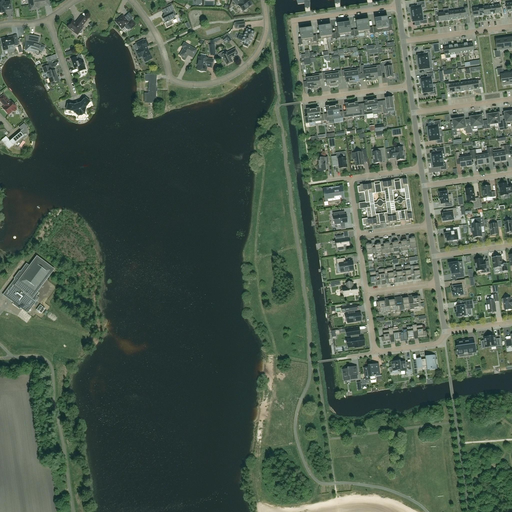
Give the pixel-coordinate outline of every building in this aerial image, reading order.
[(28,0),(30,10),(36,10),(36,7),(45,6),(44,1),(48,0),(28,0)] [(246,9),(252,5),(248,0),(244,0),(235,0),(239,4),(238,5),(240,8),(240,9),(241,11),(242,11),(243,12),(243,11),(244,11),(246,10),(246,9)] [(6,10),(11,10),(10,2),(4,3),(4,1),(0,1),(0,13),(5,13),(5,9),(6,9),(6,10)] [(412,15),(423,13),(423,8),(425,8),(424,2),(417,3),(418,6),(411,7),(411,8),(410,8),(410,12),(411,12),(412,15)] [(171,6),(166,8),(169,13),(163,15),(162,17),(163,19),(162,20),(166,28),(173,25),(171,21),(174,19),(175,17),(174,17),(176,16),(171,6)] [(465,10),(460,11),(461,19),(466,18),(466,17),(469,17),(469,16),(468,7),(465,7),(465,10)] [(439,22),(445,21),(444,13),(438,14),(438,9),(434,9),(435,17),(438,17),(439,22)] [(413,21),(413,22),(420,21),(420,25),(427,24),(427,18),(424,18),(423,13),(412,15),(412,17),(411,17),(412,21),(413,21)] [(77,35),(79,34),(80,34),(81,34),(82,33),(82,32),(82,31),(81,30),(82,29),(81,28),(87,20),(81,16),(75,24),(72,21),(67,27),(77,35)] [(129,30),(130,29),(135,25),(127,16),(125,18),(123,16),(116,22),(122,29),(124,27),(126,29),(127,30),(128,30),(129,30)] [(387,17),(381,18),(383,29),(383,32),(392,31),(392,25),(389,25),(387,17)] [(383,29),(381,18),(376,19),(377,27),(374,27),(375,33),(383,32),(383,29)] [(369,20),(363,21),(364,33),(365,33),(364,32),(370,31),(370,34),(374,33),(373,28),(370,28),(369,20)] [(359,34),(364,33),(363,21),(357,22),(358,30),(355,30),(356,36),(359,36),(359,34)] [(345,35),(344,23),(338,24),(339,32),(336,33),(337,39),(340,38),(340,35),(345,35)] [(344,23),(345,35),(351,34),(352,37),(355,36),(354,30),(351,31),(350,23),(344,23)] [(325,26),(327,38),(333,38),(333,39),(336,39),(335,33),(332,33),(331,25),(325,26)] [(323,39),(327,38),(325,26),(319,27),(320,35),(317,35),(318,42),(324,41),(323,39)] [(306,29),(308,40),(311,39),(312,42),(317,41),(316,35),(313,36),(312,28),(306,29)] [(308,40),(306,29),(300,30),(302,39),(299,39),(299,45),(303,45),(302,41),(308,40)] [(254,33),(247,30),(242,42),(244,43),(243,46),(247,47),(248,44),(249,45),(254,33)] [(40,55),(45,47),(43,46),(42,46),(41,45),(39,44),(38,44),(39,40),(38,39),(37,39),(34,38),(34,37),(33,37),(32,36),(30,36),(29,36),(26,36),(26,49),(27,49),(27,51),(28,51),(30,51),(31,51),(32,52),(33,52),(34,52),(36,53),(35,54),(36,54),(36,55),(37,56),(38,56),(39,55),(40,55)] [(1,39),(3,47),(4,47),(3,48),(3,50),(4,50),(7,50),(8,49),(7,46),(14,45),(15,46),(19,45),(18,40),(18,41),(15,42),(15,41),(14,41),(13,37),(1,39)] [(500,50),(511,49),(511,48),(511,37),(496,40),(497,51),(495,51),(496,58),(501,57),(500,50)] [(136,51),(139,58),(142,56),(145,62),(152,59),(146,47),(148,46),(146,40),(144,42),(143,41),(136,44),(139,50),(136,51)] [(197,51),(184,43),(182,47),(184,48),(179,56),(182,57),(182,58),(182,59),(184,60),(185,60),(188,55),(190,57),(192,58),(197,51)] [(462,45),(458,46),(458,45),(454,45),(455,46),(456,54),(463,53),(462,45)] [(238,54),(235,49),(228,53),(228,52),(224,54),(223,52),(219,54),(218,55),(221,60),(221,59),(222,58),(226,65),(233,62),(231,58),(238,54)] [(424,54),(418,55),(418,56),(417,56),(417,60),(418,60),(419,62),(432,61),(430,50),(424,50),(424,54)] [(81,56),(71,59),(74,69),(77,68),(79,72),(86,70),(84,66),(85,66),(83,60),(82,60),(81,56)] [(199,71),(200,71),(201,72),(202,72),(203,72),(204,71),(206,72),(206,67),(211,68),(213,60),(208,59),(199,57),(197,66),(198,66),(197,70),(199,71)] [(432,61),(419,62),(419,65),(418,65),(419,69),(420,69),(420,70),(426,69),(427,72),(433,72),(432,61)] [(386,71),(387,78),(389,78),(389,79),(395,78),(394,74),(393,74),(392,64),(385,65),(385,63),(381,64),(382,71),(386,71)] [(59,76),(57,77),(55,70),(53,71),(51,65),(55,64),(54,64),(43,68),(45,73),(47,72),(50,83),(51,83),(52,85),(53,85),(55,84),(55,83),(61,81),(59,76)] [(370,67),(372,81),(376,80),(376,79),(378,79),(377,72),(381,72),(380,65),(370,67)] [(368,82),(372,81),(370,67),(364,68),(364,66),(361,66),(362,74),(365,74),(366,81),(368,81),(368,82)] [(351,69),(353,84),(357,83),(357,82),(359,82),(358,75),(361,74),(360,68),(351,69)] [(502,68),(497,69),(498,76),(501,75),(502,86),(511,84),(511,73),(503,75),(502,68)] [(349,84),(353,84),(351,69),(351,72),(349,73),(348,70),(342,71),(343,77),(346,77),(347,84),(349,83),(349,84)] [(338,85),(340,85),(339,78),(342,77),(341,71),(332,72),(334,86),(338,86),(338,85)] [(330,87),(334,86),(332,72),(323,73),(324,80),(327,79),(328,86),(330,86),(330,87)] [(313,75),(315,89),(319,89),(319,88),(321,87),(320,80),(323,80),(322,73),(313,75)] [(422,86),(432,84),(431,80),(434,79),(433,73),(427,74),(428,78),(421,78),(421,79),(420,79),(421,83),(422,83),(422,86)] [(156,104),(157,75),(146,75),(146,82),(150,82),(149,88),(148,88),(148,91),(149,91),(149,95),(145,95),(145,102),(156,102),(156,104)] [(311,90),(315,89),(313,75),(312,75),(313,78),(306,79),(306,82),(307,82),(308,89),(311,89),(311,90)] [(456,92),(455,84),(449,85),(449,82),(446,82),(447,90),(450,90),(450,93),(456,92)] [(461,92),(464,92),(464,91),(468,91),(467,82),(460,83),(461,92)] [(432,84),(422,86),(422,88),(421,89),(422,93),(423,93),(430,92),(430,96),(436,95),(436,89),(433,89),(432,84)] [(2,109),(8,115),(13,111),(15,112),(16,110),(16,109),(16,108),(11,101),(10,102),(3,95),(0,97),(0,101),(5,107),(2,109)] [(383,106),(384,114),(388,114),(388,112),(394,111),(393,100),(394,100),(393,97),(388,97),(388,98),(386,99),(387,106),(383,106)] [(79,105),(78,105),(77,105),(77,106),(76,106),(67,104),(66,110),(74,112),(75,114),(76,113),(76,115),(77,115),(78,116),(79,116),(84,115),(84,114),(84,112),(85,112),(84,111),(85,110),(85,108),(86,106),(88,106),(87,106),(87,105),(90,102),(85,98),(79,105)] [(375,99),(371,100),(373,114),(382,113),(381,106),(378,107),(377,100),(375,100),(375,99)] [(363,109),(364,115),(373,114),(371,100),(367,100),(367,101),(365,102),(366,109),(363,109)] [(344,112),(345,118),(354,117),(352,102),(348,103),(348,104),(346,104),(347,111),(344,112)] [(356,102),(352,102),(354,117),(363,115),(362,109),(359,110),(358,102),(356,103),(356,102)] [(324,114),(325,121),(334,119),(332,105),(328,106),(329,107),(326,107),(327,114),(324,114)] [(336,105),(332,105),(334,119),(344,118),(343,112),(340,112),(339,105),(337,106),(336,105)] [(317,107),(313,108),(315,122),(324,121),(323,115),(320,115),(320,108),(317,108),(317,107)] [(305,117),(306,124),(312,123),(315,122),(313,108),(309,108),(309,109),(307,110),(308,117),(305,117)] [(506,121),(503,121),(504,127),(507,127),(506,122),(511,121),(510,112),(505,113),(506,121)] [(490,125),(494,124),(493,114),(487,115),(488,121),(487,122),(487,123),(485,123),(486,129),(490,129),(490,125)] [(499,114),(493,114),(494,124),(498,123),(499,128),(504,128),(504,127),(503,121),(500,121),(499,114)] [(481,116),(476,117),(477,126),(482,126),(483,130),(486,129),(485,123),(484,123),(482,122),(481,116)] [(477,126),(476,117),(470,118),(471,126),(468,127),(469,133),(473,133),(472,127),(477,126)] [(460,129),(465,128),(466,134),(469,133),(468,127),(465,127),(464,118),(459,119),(460,129)] [(460,129),(459,119),(453,120),(454,128),(451,128),(452,136),(457,135),(457,132),(460,131),(460,129)] [(429,134),(439,132),(438,127),(441,127),(440,121),(434,122),(434,125),(428,126),(428,127),(427,127),(427,131),(428,131),(429,134)] [(9,149),(13,145),(15,143),(19,146),(18,147),(19,147),(23,140),(28,135),(27,127),(24,123),(19,128),(21,130),(15,136),(15,137),(10,141),(9,140),(7,141),(4,143),(9,149)] [(439,132),(429,134),(429,136),(428,137),(429,141),(430,140),(430,141),(436,140),(437,144),(443,143),(442,137),(440,137),(439,132)] [(502,150),(499,150),(501,162),(506,161),(505,152),(508,152),(507,146),(501,146),(502,150)] [(395,150),(390,151),(391,159),(395,158),(394,158),(396,157),(397,161),(404,160),(404,157),(405,157),(405,153),(404,153),(403,147),(395,148),(395,150)] [(374,163),(374,164),(382,163),(381,157),(385,156),(384,148),(378,149),(379,151),(372,152),(373,160),(372,160),(373,163),(374,163)] [(432,160),(443,159),(442,154),(445,154),(444,148),(438,148),(438,152),(431,153),(431,154),(431,158),(432,158),(432,160)] [(487,152),(482,153),(484,164),(489,163),(488,155),(491,154),(490,148),(487,148),(487,152)] [(495,163),(501,162),(499,150),(493,151),(493,148),(490,148),(491,154),(494,154),(495,163)] [(355,153),(352,154),(353,160),(355,159),(356,166),(364,165),(363,158),(367,158),(366,150),(362,150),(362,152),(355,153)] [(470,151),(470,155),(465,155),(467,167),(472,166),(471,157),(474,157),(473,150),(470,151)] [(476,150),(473,150),(474,157),(477,156),(478,165),(484,164),(482,153),(477,154),(476,150)] [(337,156),(331,157),(332,157),(333,166),(333,167),(339,166),(339,168),(339,169),(348,168),(348,167),(347,167),(346,158),(345,152),(336,154),(337,156)] [(461,167),(467,167),(465,155),(460,156),(459,152),(456,153),(457,159),(460,159),(461,167)] [(326,165),(329,165),(328,157),(324,158),(318,159),(319,166),(318,166),(318,172),(326,171),(326,165)] [(443,159),(432,160),(433,163),(432,163),(432,167),(433,167),(433,168),(440,167),(441,170),(447,170),(446,163),(443,164),(443,159)] [(406,200),(410,199),(407,179),(405,179),(404,179),(400,179),(401,187),(398,187),(398,190),(404,189),(406,199),(406,200)] [(387,182),(390,202),(394,201),(394,200),(393,191),(398,190),(398,187),(395,188),(394,180),(390,181),(390,182),(387,182)] [(386,201),(386,202),(390,202),(387,182),(385,182),(385,181),(380,182),(381,190),(378,190),(379,193),(384,192),(386,201)] [(370,205),(374,204),(374,203),(373,194),(379,193),(378,190),(376,190),(374,183),(370,183),(370,184),(367,185),(370,205)] [(365,184),(360,185),(360,186),(358,187),(358,193),(364,192),(366,203),(364,203),(365,206),(370,205),(367,185),(365,185),(365,184)] [(511,185),(507,187),(507,184),(499,185),(499,186),(498,186),(499,190),(500,189),(501,196),(508,195),(508,193),(511,193),(511,192),(511,185)] [(490,186),(488,186),(487,186),(487,185),(483,186),(483,187),(482,187),(484,198),(489,198),(489,201),(496,200),(495,192),(491,193),(490,186)] [(344,198),(343,191),(342,187),(342,186),(338,186),(322,189),(324,189),(326,201),(328,200),(329,206),(324,206),(341,204),(340,198),(342,198),(344,198)] [(475,199),(474,188),(465,189),(467,202),(473,201),(474,209),(480,208),(479,198),(475,199)] [(441,193),(440,193),(440,197),(440,201),(441,201),(441,204),(444,204),(445,208),(453,206),(452,198),(448,198),(447,192),(444,192),(444,191),(440,192),(441,193)] [(410,199),(406,200),(406,201),(407,210),(401,211),(402,214),(405,213),(406,221),(410,220),(410,219),(413,219),(410,199)] [(402,214),(401,211),(396,212),(394,202),(394,201),(390,202),(393,222),(395,221),(396,222),(400,222),(399,214),(402,214)] [(386,202),(386,204),(387,213),(382,214),(382,217),(385,216),(386,224),(391,223),(390,222),(393,222),(390,202),(386,202)] [(376,214),(375,205),(374,204),(370,205),(373,225),(376,224),(376,225),(380,225),(379,217),(382,217),(382,214),(376,214)] [(370,205),(365,206),(365,208),(366,208),(368,218),(362,219),(363,226),(366,225),(366,227),(371,226),(371,225),(373,225),(370,205)] [(442,217),(443,221),(454,220),(453,217),(455,217),(454,216),(457,215),(456,208),(447,210),(447,212),(447,213),(443,214),(443,217),(442,217)] [(341,212),(333,213),(333,216),(334,216),(335,225),(340,224),(341,230),(346,229),(345,223),(347,223),(346,214),(345,214),(342,215),(341,212)] [(473,233),(473,238),(482,237),(480,225),(484,225),(483,218),(479,218),(479,219),(474,220),(475,224),(472,225),(472,229),(471,229),(471,233),(473,233)] [(490,225),(491,235),(499,234),(498,228),(499,227),(499,228),(502,227),(501,221),(497,221),(497,224),(496,224),(495,223),(491,223),(491,225),(490,225)] [(447,239),(447,242),(453,241),(457,241),(457,240),(458,240),(458,235),(460,235),(459,227),(451,229),(452,232),(451,232),(451,233),(445,234),(445,239),(447,239)] [(344,247),(351,246),(349,238),(344,239),(344,235),(335,236),(336,240),(335,240),(337,248),(338,248),(338,251),(344,250),(344,247)] [(417,248),(415,237),(409,238),(410,241),(407,242),(408,247),(410,246),(411,249),(417,248)] [(407,242),(407,240),(401,241),(401,244),(398,244),(399,248),(402,248),(402,252),(408,251),(408,247),(407,242)] [(392,245),(390,245),(390,248),(391,253),(394,252),(394,253),(400,252),(399,248),(398,244),(398,241),(392,242),(392,245)] [(384,246),(381,247),(382,250),(382,254),(385,253),(385,254),(391,253),(390,248),(390,245),(389,243),(383,243),(384,246)] [(382,254),(382,250),(381,247),(381,244),(375,245),(375,248),(372,248),(373,253),(376,253),(376,255),(382,255),(382,254)] [(29,266),(26,263),(20,272),(19,271),(14,278),(14,279),(4,292),(13,299),(11,301),(13,303),(12,304),(19,309),(20,308),(27,313),(39,298),(37,296),(39,293),(37,292),(54,269),(37,256),(29,266)] [(501,256),(492,258),(494,269),(494,273),(500,272),(503,272),(508,271),(506,264),(502,264),(501,256)] [(354,270),(353,263),(353,262),(346,263),(345,258),(337,260),(337,264),(340,264),(341,272),(345,271),(345,272),(349,272),(349,271),(354,270)] [(483,259),(475,260),(476,266),(475,267),(475,270),(476,270),(476,271),(484,270),(484,269),(486,269),(486,273),(490,273),(489,266),(486,266),(485,262),(483,262),(483,259)] [(458,262),(449,264),(450,268),(451,268),(452,274),(456,274),(456,278),(465,277),(463,269),(459,270),(458,262)] [(405,271),(402,271),(403,274),(405,274),(406,277),(412,276),(412,275),(411,268),(410,265),(404,266),(405,271)] [(414,274),(415,277),(421,276),(419,265),(413,266),(413,267),(411,268),(412,275),(414,274)] [(403,277),(403,274),(402,271),(402,266),(396,267),(396,271),(393,272),(394,276),(397,275),(397,278),(403,277)] [(387,269),(384,270),(385,277),(388,276),(388,279),(389,279),(394,278),(394,276),(393,272),(393,268),(387,268),(387,269)] [(386,279),(385,277),(384,270),(384,269),(378,270),(379,273),(376,273),(377,278),(379,278),(380,281),(386,280),(386,279)] [(454,296),(459,296),(460,296),(460,297),(465,296),(464,291),(463,291),(462,289),(466,288),(465,280),(455,282),(455,287),(453,287),(454,291),(453,291),(452,292),(453,296),(454,296)] [(345,296),(357,294),(356,286),(354,287),(353,283),(346,284),(347,288),(344,288),(345,296)] [(497,295),(491,295),(492,299),(490,299),(491,301),(487,301),(487,306),(486,306),(486,310),(488,310),(488,313),(490,312),(490,313),(494,313),(494,312),(496,312),(495,304),(495,302),(498,301),(497,295)] [(413,300),(411,300),(409,301),(409,298),(408,298),(410,310),(415,309),(414,308),(420,307),(419,301),(421,301),(421,296),(413,297),(413,300)] [(403,302),(399,302),(401,312),(400,306),(404,305),(404,309),(410,309),(410,310),(408,298),(403,299),(403,302)] [(511,298),(503,299),(502,300),(503,303),(504,303),(505,310),(511,309),(511,307),(511,306),(511,299),(511,300),(511,298)] [(396,313),(401,312),(399,302),(395,303),(395,300),(389,301),(391,313),(391,311),(396,311),(396,313)] [(389,304),(387,304),(385,304),(385,301),(377,302),(378,307),(380,307),(380,313),(386,312),(386,313),(391,313),(389,301),(389,304)] [(456,313),(457,317),(458,317),(458,318),(463,317),(464,317),(464,316),(468,316),(467,309),(469,309),(468,305),(473,305),(472,301),(462,302),(463,306),(457,307),(458,313),(456,313)] [(40,305),(36,310),(41,314),(45,309),(40,305)] [(354,306),(342,308),(343,312),(348,312),(348,315),(347,315),(348,323),(361,321),(360,313),(355,314),(354,311),(354,306)] [(407,330),(403,330),(404,336),(408,335),(408,338),(414,337),(412,325),(412,327),(407,327),(407,330)] [(417,325),(412,325),(414,337),(414,335),(416,334),(418,334),(418,337),(426,336),(425,331),(424,331),(423,325),(417,326),(417,325)] [(359,328),(356,329),(347,330),(348,336),(351,336),(351,339),(348,339),(349,347),(355,347),(355,348),(362,347),(362,346),(365,345),(363,337),(358,338),(358,335),(360,334),(359,328)] [(382,337),(383,342),(391,341),(390,338),(392,338),(394,337),(394,340),(395,340),(393,328),(388,329),(389,330),(383,331),(384,337),(382,337)] [(400,336),(404,336),(403,330),(403,332),(399,333),(399,329),(393,329),(393,328),(395,340),(400,339),(400,336)] [(495,336),(484,338),(485,341),(481,341),(481,345),(485,345),(486,347),(489,346),(490,346),(491,348),(501,346),(500,339),(496,339),(495,336)] [(457,351),(457,352),(458,354),(459,354),(464,353),(464,356),(469,356),(468,353),(472,352),(476,352),(475,344),(474,344),(473,340),(469,341),(465,341),(465,342),(464,342),(463,342),(462,342),(462,341),(458,341),(458,347),(457,347),(457,351)] [(429,370),(438,368),(436,368),(434,356),(437,356),(437,355),(427,357),(427,359),(421,360),(421,359),(417,359),(418,368),(422,367),(428,366),(429,370)] [(411,367),(406,368),(405,361),(398,362),(397,361),(392,362),(392,367),(390,368),(392,368),(393,371),(400,370),(401,372),(405,371),(406,376),(412,375),(412,374),(412,375),(411,367)] [(379,364),(372,365),(368,365),(368,367),(364,368),(365,379),(366,381),(370,380),(371,381),(376,380),(376,377),(381,376),(379,364)] [(358,375),(357,369),(356,367),(348,368),(348,369),(343,370),(344,381),(350,380),(350,376),(358,375)]
